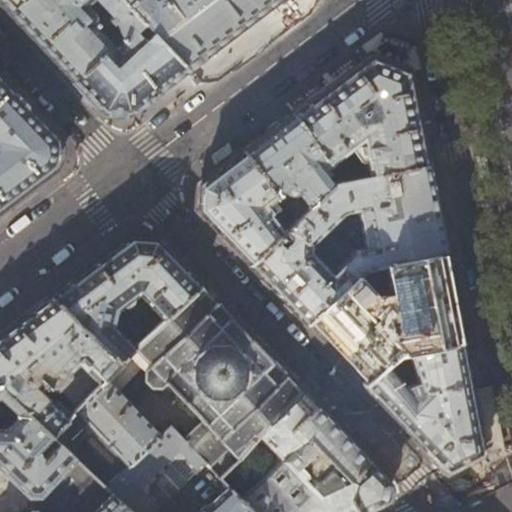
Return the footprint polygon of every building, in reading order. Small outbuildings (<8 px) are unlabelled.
[(0,0),(0,3),(63,70),(102,111),(127,113),(155,92),(185,69),(151,32),(144,38),(141,35),(147,28),(142,22),(121,0),(0,0)] [(159,25),(151,32),(185,69),(210,50),(276,0),(121,0),(142,22),(149,15),(159,25)] [(330,85),(290,115),(328,165),(362,140),(368,175),(425,165),(415,113),(407,70),(369,55),(330,85)] [(23,100),(0,75),(0,209),(5,205),(54,168),(57,163),(59,158),(60,153),(60,145),(57,137),(58,136),(23,100)] [(267,133),(242,151),(276,196),(294,220),(333,182),(338,181),(328,165),(290,115),(267,133)] [(264,206),(276,196),(242,151),(216,171),(198,185),(197,199),(196,209),(218,233),(247,264),(283,230),(269,213),(273,210),(269,205),(265,208),(264,206)] [(432,199),(425,165),(368,175),(338,181),(333,182),(294,220),(290,223),(311,242),(322,244),(338,265),(354,250),(364,269),(396,262),(394,251),(405,249),(407,260),(435,255),(442,253),(432,199)] [(290,223),(283,230),(247,264),(269,286),(304,323),(308,320),(364,269),(354,250),(338,265),(330,273),(310,253),(311,242),(290,223)] [(91,265),(49,297),(117,361),(134,346),(112,324),(116,309),(117,308),(116,306),(136,291),(163,319),(199,285),(168,253),(154,238),(130,236),(91,265)] [(441,289),(435,255),(407,260),(396,262),(364,269),(308,320),(327,340),(366,381),(384,363),(394,354),(407,352),(451,343),(441,289)] [(199,285),(163,319),(134,346),(117,361),(118,362),(99,383),(70,413),(49,435),(103,487),(159,436),(117,390),(141,368),(144,371),(144,380),(151,387),(159,388),(164,383),(201,421),(182,440),(204,464),(218,478),(255,436),(299,393),(285,378),(286,377),(265,355),(227,314),(199,285)] [(0,334),(0,387),(49,435),(70,413),(59,402),(53,401),(52,403),(34,385),(39,380),(49,390),(57,390),(69,377),(68,372),(77,363),(99,383),(118,362),(117,361),(49,297),(26,314),(0,334)] [(459,342),(451,343),(407,352),(415,382),(403,386),(384,363),(366,381),(362,384),(400,424),(445,471),(480,453),(480,452),(468,391),(459,342)] [(129,511),(103,487),(49,435),(0,387),(0,470),(27,496),(34,496),(37,507),(34,507),(29,511),(129,511)] [(498,448),(487,388),(468,391),(480,452),(498,448)] [(299,393),(255,436),(268,449),(247,469),(257,480),(256,481),(237,499),(250,511),(359,511),(386,499),(389,484),(340,433),(300,392),(299,393)] [(169,427),(159,436),(103,487),(129,511),(153,511),(154,511),(156,500),(160,505),(204,464),(182,440),(169,427)] [(250,511),(237,499),(227,487),(208,506),(204,505),(197,511),(250,511)]
